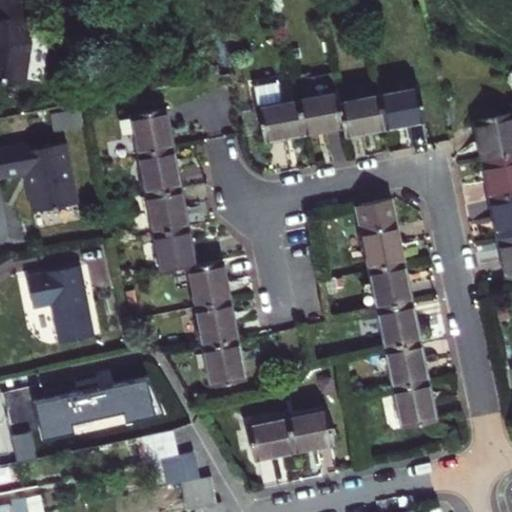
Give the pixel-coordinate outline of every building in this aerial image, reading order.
[(0,0),(0,86),(1,87),(2,77),(23,81),(27,78),(31,51),(29,51),(32,33),(29,14),(30,13),(27,0),(0,0)] [(258,84),(261,101),(267,137),(307,130),(301,94),(298,76),(258,84)] [(425,81),(386,88),(393,123),(432,115),(425,81)] [(344,95),(343,87),(301,94),(307,130),(349,122),(344,95)] [(351,131),(393,123),(386,88),(344,95),(349,122),(351,131)] [(88,122),(85,106),(58,111),(61,127),(88,122)] [(143,134),(146,152),(185,145),(179,109),(140,115),(140,120),(143,134)] [(490,161),(511,156),(511,116),(482,123),(490,161)] [(143,134),(140,120),(128,122),(130,135),(143,134)] [(34,140),(0,146),(5,174),(32,169),(37,198),(38,207),(83,200),(72,139),(35,146),(34,140)] [(185,145),(146,152),(152,195),(192,188),(185,145)] [(497,198),(511,194),(511,156),(490,161),(497,198)] [(152,195),(158,233),(198,225),(192,188),(152,195)] [(511,194),(497,198),(505,239),(511,237),(511,194)] [(363,203),(375,271),(406,265),(399,227),(394,197),(363,203)] [(158,233),(165,276),(188,272),(206,269),(198,225),(158,233)] [(29,292),(32,309),(52,306),(59,343),(97,335),(83,265),(26,276),(29,292)] [(226,265),(206,269),(188,272),(196,314),(233,307),(226,265)] [(406,265),(375,271),(378,285),(368,288),(373,311),(383,309),(413,303),(406,265)] [(413,303),(383,309),(390,348),(420,342),(413,303)] [(233,307),(196,314),(202,349),(238,342),(233,307)] [(238,342),(202,349),(210,389),(244,382),(238,342)] [(420,342),(390,348),(397,387),(427,381),(420,342)] [(133,368),(147,428),(163,425),(174,422),(160,363),(133,368)] [(427,381),(397,387),(405,424),(434,418),(427,381)] [(54,397),(65,446),(117,435),(106,386),(54,397)] [(331,409),(293,414),(299,448),(338,442),(331,409)] [(261,454),(299,448),(293,414),(254,420),(261,454)] [(150,456),(162,454),(180,450),(174,422),(163,425),(147,428),(144,428),(150,456)] [(167,476),(186,472),(202,469),(197,447),(180,450),(162,454),(167,476)] [(219,498),(213,467),(202,469),(186,472),(192,503),(199,501),(219,498)] [(0,511),(18,508),(16,496),(0,499),(0,511)] [(227,511),(225,497),(219,498),(199,501),(201,511),(227,511)]
